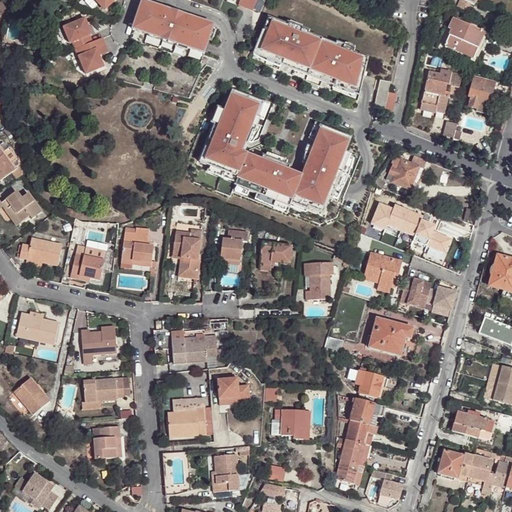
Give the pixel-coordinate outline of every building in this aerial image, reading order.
[(94,0),(105,11),(116,0),(94,0)] [(247,0),(239,0),(238,5),(244,8),(247,0)] [(256,0),(247,0),(244,8),(252,11),(256,0)] [(214,26),(141,1),(135,20),(133,24),(131,31),(132,32),(204,56),(214,28),(214,26)] [(285,26),(267,18),(254,50),(267,55),(266,58),(280,63),(279,65),(292,71),(294,65),(322,77),(320,82),(332,87),(334,82),(359,92),(366,59),(352,53),(353,51),(335,44),(334,47),(307,36),(308,33),(286,24),(285,26)] [(471,58),(480,29),(453,18),(449,28),(451,29),(444,46),(471,58)] [(72,43),(75,50),(92,43),(89,36),(91,35),(84,19),(66,27),(69,34),(66,35),(70,44),(72,43)] [(481,27),(480,29),(471,58),(470,60),(479,63),(490,30),(481,27)] [(92,43),(75,50),(78,58),(85,74),(86,75),(104,68),(99,57),(96,51),(105,47),(102,39),(92,43)] [(105,47),(96,51),(99,57),(108,53),(105,47)] [(78,58),(72,61),(77,71),(83,75),(85,74),(78,58)] [(429,73),(421,104),(436,108),(435,110),(444,113),(449,97),(444,96),(447,86),(457,89),(460,76),(442,72),(440,76),(429,73)] [(487,115),(492,96),(494,85),(475,79),(469,98),(472,99),(469,108),(477,110),(477,112),(487,115)] [(380,81),(374,109),(384,111),(390,83),(380,81)] [(253,116),(259,102),(227,90),(220,109),(218,109),(213,122),(211,121),(195,161),(219,171),(219,169),(233,175),(230,184),(257,196),(258,194),(271,199),(270,200),(285,206),(287,200),(318,213),(324,198),(326,199),(344,154),(340,152),(346,138),(316,125),(304,153),(306,154),(301,167),(297,175),(283,170),(285,166),(258,155),(256,159),(239,152),(248,130),(250,131),(255,117),(253,116)] [(495,96),(492,96),(487,115),(490,115),(495,96)] [(436,108),(421,104),(420,110),(434,114),(435,110),(436,108)] [(447,123),(443,136),(453,139),(457,126),(447,123)] [(0,182),(15,171),(0,151),(0,182)] [(393,165),(387,181),(409,190),(412,182),(416,184),(422,169),(418,168),(422,159),(411,155),(408,164),(401,161),(401,159),(395,156),(391,164),(393,165)] [(388,167),(385,165),(372,186),(378,188),(381,182),(379,181),(388,167)] [(15,205),(13,202),(10,198),(2,205),(4,209),(11,219),(16,216),(21,224),(30,218),(32,221),(41,214),(28,196),(22,200),(15,205)] [(19,196),(13,202),(15,205),(22,200),(19,196)] [(402,229),(416,235),(423,216),(386,200),(377,224),(400,233),(402,229)] [(17,227),(21,224),(16,216),(11,219),(17,227)] [(135,239),(147,240),(148,231),(135,229),(134,234),(123,234),(121,261),(151,264),(153,247),(147,247),(134,245),(135,239)] [(402,229),(400,233),(415,239),(416,235),(402,229)] [(191,235),(190,240),(201,242),(202,233),(191,232),(191,235)] [(183,273),(198,276),(199,269),(198,269),(201,242),(190,240),(191,235),(177,233),(173,255),(181,256),(181,260),(179,269),(183,269),(183,273)] [(246,245),(247,235),(228,233),(226,241),(221,241),(218,265),(238,267),(241,244),(246,245)] [(26,261),(41,264),(57,267),(61,246),(30,240),(28,248),(21,246),(18,259),(26,261)] [(270,263),(277,264),(288,265),(290,247),(261,244),(258,266),(269,268),(270,263)] [(79,278),(89,279),(99,281),(103,261),(84,257),(86,248),(76,246),(70,279),(78,281),(79,278)] [(394,276),(398,277),(403,261),(371,253),(364,279),(379,283),(377,289),(390,292),(391,287),(394,276)] [(511,260),(498,257),(490,286),(511,292),(511,260)] [(309,275),(309,288),(309,291),(305,291),(305,301),(330,300),(329,276),(333,276),(332,263),(312,264),(312,275),(309,275)] [(305,288),(309,288),(309,275),(312,275),(312,264),(304,265),(305,288)] [(460,275),(462,269),(452,264),(449,271),(460,275)] [(198,281),(198,276),(183,273),(183,269),(179,269),(178,278),(198,281)] [(405,278),(399,303),(424,310),(425,304),(429,290),(430,285),(405,278)] [(437,292),(429,290),(425,304),(433,306),(451,311),(456,293),(441,289),(440,293),(437,292)] [(433,306),(431,312),(449,317),(451,311),(433,306)] [(58,324),(42,321),(29,318),(30,315),(20,314),(15,337),(53,345),(58,324)] [(479,333),(502,342),(506,331),(511,333),(511,326),(503,324),(485,317),(479,333)] [(413,329),(377,319),(370,346),(401,355),(406,337),(411,338),(413,329)] [(116,352),(114,331),(100,332),(89,332),(89,330),(80,331),(83,363),(93,362),(93,354),(99,353),(114,352),(116,352)] [(170,332),(171,339),(183,338),(182,331),(170,332)] [(511,333),(506,331),(502,342),(511,345),(511,344),(511,333)] [(183,343),(183,338),(171,339),(172,363),(205,361),(205,356),(215,355),(213,335),(203,335),(204,337),(204,342),(183,343)] [(327,336),(323,350),(339,354),(343,340),(327,336)] [(6,344),(4,352),(11,354),(13,345),(6,344)] [(115,361),(114,352),(99,353),(100,362),(115,361)] [(66,364),(63,376),(72,375),(72,364),(66,364)] [(511,370),(502,368),(493,402),(511,407),(511,370)] [(364,373),(359,371),(355,385),(360,386),(358,395),(377,400),(382,377),(364,373)] [(382,401),(387,379),(382,377),(377,400),(382,401)] [(128,378),(80,382),(82,402),(98,401),(115,400),(115,397),(123,396),(123,395),(129,394),(128,378)] [(238,397),(238,399),(248,399),(248,385),(236,386),(236,378),(217,379),(218,399),(238,397)] [(48,401),(29,379),(12,393),(32,416),(48,401)] [(264,396),(276,397),(277,392),(282,393),(283,388),(265,386),(264,396)] [(172,398),(173,410),(194,409),(194,406),(202,406),(201,396),(172,398)] [(382,419),(385,409),(338,396),(338,402),(352,406),(354,405),(349,421),(374,427),(377,417),(382,419)] [(173,410),(166,411),(168,436),(204,433),(202,406),(194,406),(194,409),(173,410)] [(457,409),(451,432),(482,441),(487,421),(474,417),(475,414),(457,409)] [(301,439),(303,414),(275,411),(274,421),(280,421),(280,438),(291,438),(291,442),(301,443),(301,439)] [(54,413),(51,424),(60,424),(59,412),(54,413)] [(377,428),(374,427),(349,421),(337,417),(337,420),(350,424),(346,441),(364,446),(367,434),(374,436),(377,428)] [(114,437),(119,436),(118,426),(100,427),(100,437),(92,438),(94,459),(115,457),(114,437)] [(100,437),(100,427),(92,428),(92,438),(100,437)] [(373,441),(374,436),(367,434),(364,446),(369,447),(370,440),(373,441)] [(363,467),(369,447),(364,446),(346,441),(343,440),(342,444),(345,444),(341,461),(363,467)] [(438,474),(467,483),(474,456),(464,454),(464,456),(444,451),(438,474)] [(500,456),(487,452),(485,456),(499,460),(500,458),(500,456)] [(216,485),(212,485),(213,493),(238,491),(235,455),(214,457),(215,473),(216,485)] [(474,456),(467,483),(483,487),(481,493),(490,495),(492,485),(495,476),(490,474),(493,461),(474,456)] [(498,462),(495,476),(492,485),(506,489),(511,466),(511,458),(510,458),(508,465),(498,462)] [(360,477),(363,467),(341,461),(336,480),(353,485),(356,475),(360,477)] [(272,472),(284,474),(285,471),(272,468),(268,482),(269,482),(272,472)] [(392,475),(373,470),(370,477),(384,481),(380,496),(399,501),(403,487),(390,483),(392,475)] [(269,482),(281,485),(284,474),(272,472),(269,482)] [(36,501),(47,508),(52,511),(61,498),(54,493),(56,489),(37,476),(31,484),(24,480),(18,489),(36,501)] [(282,499),(284,489),(264,485),(254,502),(257,503),(262,494),(282,499)] [(44,511),(47,508),(36,501),(34,505),(44,511)] [(257,503),(254,502),(249,510),(247,511),(252,511),(251,511),(254,507),(257,503)]
